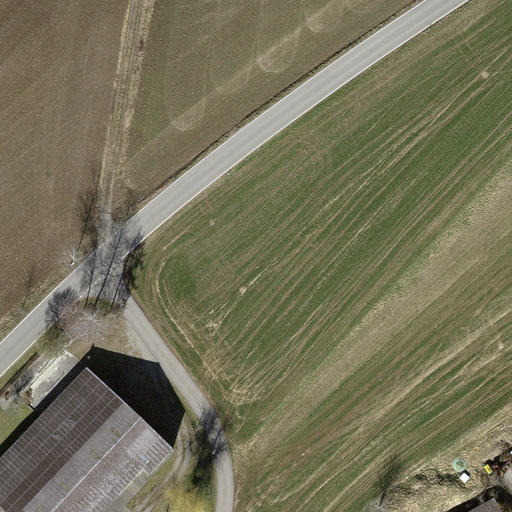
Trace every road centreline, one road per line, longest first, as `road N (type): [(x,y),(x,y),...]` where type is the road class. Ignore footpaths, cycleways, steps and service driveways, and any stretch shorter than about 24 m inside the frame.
road 1 (tertiary): [(448,0),(200,177),(0,361)]
road 2 (track): [(106,258),(208,413),(228,457),(229,511)]
road 3 (track): [(106,258),(138,0)]
